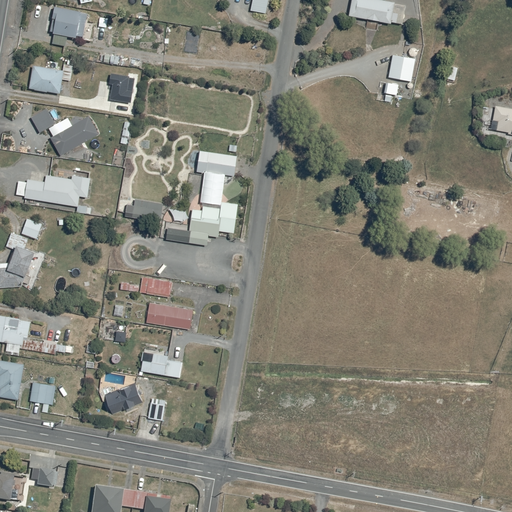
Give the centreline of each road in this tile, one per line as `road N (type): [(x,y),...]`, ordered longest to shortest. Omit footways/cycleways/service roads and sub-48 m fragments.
road 1 (residential): [(281,80),(216,467)]
road 2 (unclassified): [(460,511),(216,467)]
road 3 (unclassified): [(216,467),(0,426)]
